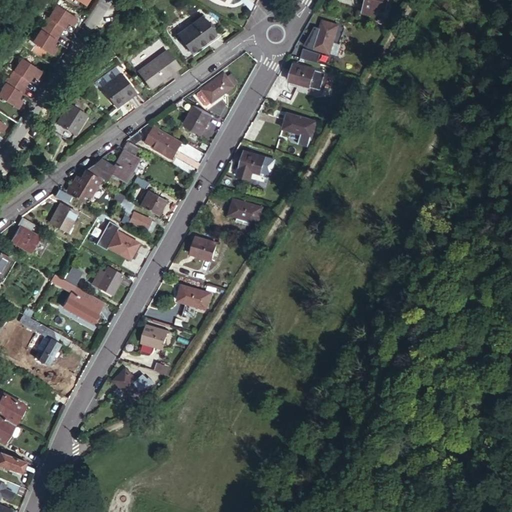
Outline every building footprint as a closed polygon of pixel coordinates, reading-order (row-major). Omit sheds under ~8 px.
[(374,15),(376,8),(378,0),(363,0),(361,12),(374,15)] [(378,0),(376,8),(384,10),(386,0),(378,0)] [(57,5),(45,23),(60,33),(67,22),(71,25),(76,17),(57,5)] [(215,36),(202,17),(177,33),(190,52),(215,36)] [(321,22),(314,48),(329,53),(338,26),(321,22)] [(60,33),(45,23),(33,42),(52,55),(57,47),(53,44),(60,33)] [(180,64),(168,49),(139,70),(151,86),(180,64)] [(23,58),(10,76),(26,86),(33,76),(37,78),(42,70),(23,58)] [(293,63),(288,79),(319,89),(324,72),(293,63)] [(136,91),(121,73),(103,88),(117,105),(136,91)] [(224,73),(202,89),(202,90),(198,93),(198,96),(205,105),(207,105),(212,102),(212,103),(234,86),(224,73)] [(26,86),(10,76),(0,92),(0,96),(18,108),(23,100),(18,97),(26,86)] [(195,105),(183,99),(175,105),(190,114),(195,105)] [(87,114),(69,102),(56,122),(74,133),(87,114)] [(212,115),(195,105),(190,114),(184,124),(202,134),(212,115)] [(287,112),(283,128),(311,135),(316,121),(287,112)] [(159,129),(150,145),(174,159),(183,143),(159,129)] [(138,147),(126,141),(121,150),(123,151),(133,157),(138,147)] [(137,159),(133,157),(123,151),(114,166),(110,173),(125,181),(137,159)] [(243,151),(236,175),(249,179),(251,171),(260,173),(265,156),(243,151)] [(100,160),(86,170),(101,179),(105,182),(110,173),(114,166),(101,159),(100,160)] [(101,179),(86,170),(82,178),(79,176),(73,186),(70,184),(66,193),(71,196),(83,203),(87,195),(91,197),(101,179)] [(137,177),(134,183),(145,189),(148,183),(137,177)] [(66,193),(60,190),(58,189),(54,197),(66,204),(71,196),(66,193)] [(149,191),(140,205),(156,215),(165,201),(149,191)] [(123,196),(118,205),(128,211),(134,202),(123,196)] [(229,214),(240,217),(252,221),(258,222),(262,206),(234,198),(229,214)] [(60,204),(49,223),(66,232),(77,214),(60,204)] [(128,221),(129,222),(146,229),(150,219),(133,211),(129,220),(128,221)] [(252,221),(240,217),(237,224),(251,228),(252,221)] [(44,230),(22,218),(18,226),(20,227),(12,242),(31,252),(44,230)] [(116,231),(107,247),(129,260),(138,244),(116,231)] [(213,242),(209,259),(230,265),(234,252),(229,250),(230,247),(213,242)] [(0,253),(0,277),(11,259),(0,253)] [(72,267),(64,281),(72,285),(80,271),(72,267)] [(103,272),(95,286),(111,295),(122,276),(106,267),(103,272)] [(91,284),(95,286),(103,272),(99,270),(91,284)] [(64,281),(62,280),(55,275),(51,282),(63,289),(72,290),(74,286),(72,285),(64,281)] [(182,285),(177,300),(205,309),(210,293),(182,285)] [(102,302),(74,286),(72,290),(62,306),(90,323),(102,302)] [(26,309),(23,316),(29,319),(33,313),(26,309)] [(29,319),(23,316),(22,315),(18,322),(43,335),(49,339),(53,332),(29,319)] [(175,318),(174,324),(184,327),(185,321),(175,318)] [(145,326),(141,343),(162,349),(167,332),(145,326)] [(71,342),(53,332),(49,339),(41,352),(37,360),(47,366),(59,344),(67,349),(71,342)] [(41,352),(49,339),(43,335),(35,349),(41,352)] [(157,372),(170,377),(171,376),(172,374),(175,369),(160,364),(157,372)] [(114,380),(115,381),(122,387),(130,394),(136,400),(151,385),(143,378),(140,382),(125,369),(114,380)] [(122,387),(115,381),(108,388),(115,395),(117,392),(122,387)] [(57,392),(43,384),(38,392),(53,400),(57,392)] [(130,394),(122,387),(117,392),(125,400),(130,394)] [(3,394),(0,398),(0,417),(14,425),(24,406),(3,394)] [(14,425),(0,417),(0,441),(3,444),(14,425)] [(0,464),(21,472),(25,462),(0,452),(0,464)] [(19,486),(6,481),(4,485),(0,483),(0,496),(8,500),(11,493),(15,494),(19,486)]
